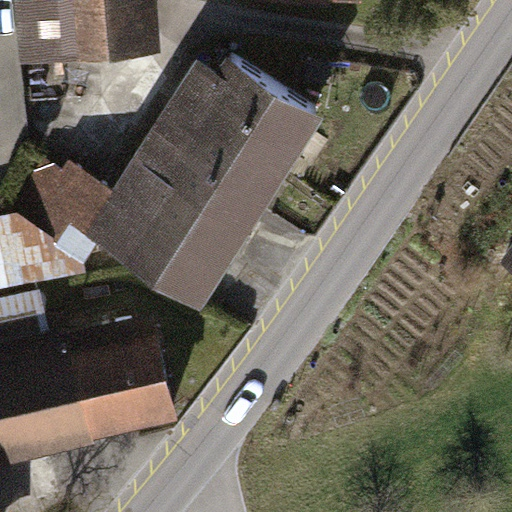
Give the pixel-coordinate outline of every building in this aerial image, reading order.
[(143,0),(5,0),(11,55),(147,42),(143,0)] [(259,0),(259,1),(360,10),(361,0),(259,0)] [(186,306),(307,104),(190,34),(68,235),(186,306)] [(511,207),(475,259),(511,284),(511,207)] [(0,334),(0,444),(137,413),(112,308),(0,334)]
